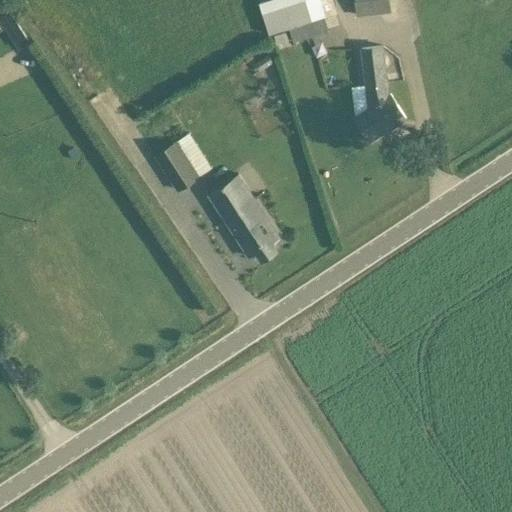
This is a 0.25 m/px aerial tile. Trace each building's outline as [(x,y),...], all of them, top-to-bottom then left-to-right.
[(260,0),(268,30),(328,16),(324,0),(260,0)] [(354,0),(356,16),(391,12),(389,0),(354,0)] [(22,29),(11,36),(19,47),(30,40),(22,29)] [(383,44),(363,47),(358,47),(359,51),(368,108),(355,116),(370,139),(406,117),(391,93),(389,94),(383,44)] [(261,70),(274,61),(268,53),(255,62),(261,70)] [(155,153),(179,190),(201,176),(177,139),(155,153)] [(262,258),(277,248),(272,241),(280,236),(239,173),(209,192),(250,255),(257,251),(262,258)]
